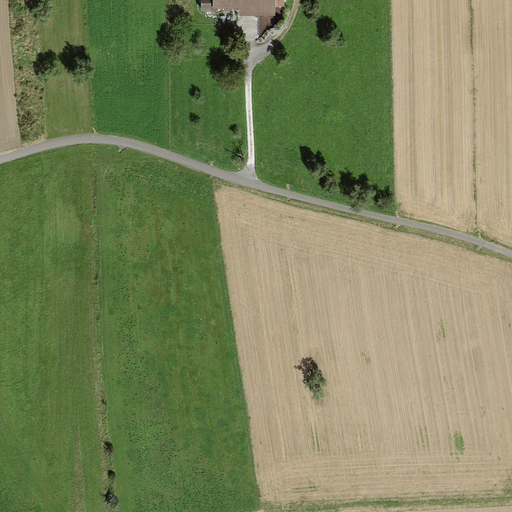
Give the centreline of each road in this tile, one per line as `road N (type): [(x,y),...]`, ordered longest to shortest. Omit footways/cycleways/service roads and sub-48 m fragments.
road 1 (residential): [(0,159),(61,140),(126,142),(458,235)]
road 2 (track): [(247,181),(249,73),(280,37),(296,0)]
